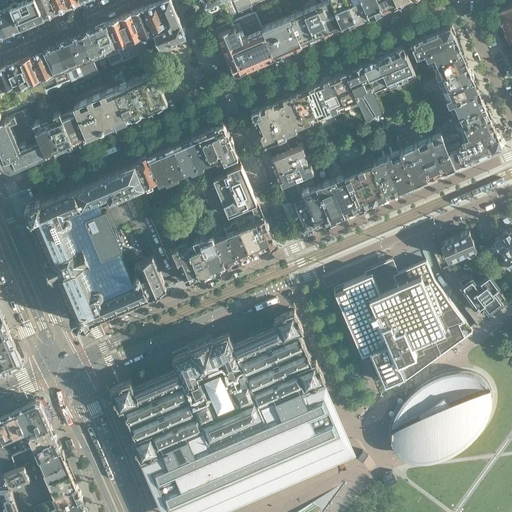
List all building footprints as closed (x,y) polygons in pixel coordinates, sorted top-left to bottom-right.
[(19,26),(10,4),(7,0),(0,0),(0,12),(8,31),(19,26)] [(44,15),(37,0),(7,0),(19,26),(44,15)] [(56,10),(51,0),(37,0),(44,15),(56,10)] [(68,5),(65,0),(51,0),(56,10),(68,5)] [(167,26),(165,21),(156,0),(144,6),(154,28),(141,34),(148,50),(161,45),(155,31),(167,26)] [(186,34),(172,0),(157,0),(156,0),(165,21),(167,26),(155,31),(161,45),(162,47),(187,37),(186,34)] [(222,0),(204,0),(214,23),(229,17),(222,0)] [(233,0),(222,0),(229,17),(239,12),(233,0)] [(253,7),(249,0),(233,0),(239,12),(253,7)] [(342,26),(331,0),(321,0),(322,1),(317,3),(329,31),(342,26)] [(356,20),(347,0),(331,0),(342,26),(356,20)] [(370,14),(363,0),(347,0),(356,20),(370,14)] [(383,8),(379,0),(363,0),(370,14),(383,8)] [(398,2),(396,0),(379,0),(383,8),(398,2)] [(329,31),(317,3),(303,9),(316,37),(329,31)] [(511,3),(511,4),(510,5),(509,5),(509,6),(508,7),(507,7),(498,11),(497,11),(509,39),(510,39),(511,37),(511,3)] [(154,28),(144,6),(132,11),(141,34),(154,28)] [(316,37),(303,9),(289,15),(301,43),(316,37)] [(141,34),(132,11),(120,16),(129,38),(137,55),(148,50),(141,34)] [(301,43),(289,15),(262,26),(275,55),(301,43)] [(129,38),(120,16),(118,17),(107,21),(117,44),(125,60),(137,55),(129,38)] [(275,55),(262,26),(260,21),(239,30),(235,18),(216,26),(218,31),(235,72),(275,55)] [(125,62),(125,60),(117,44),(107,21),(95,26),(105,51),(112,67),(125,62)] [(425,51),(456,38),(450,23),(410,40),(403,43),(408,56),(414,53),(415,52),(417,56),(425,52),(425,51)] [(105,51),(95,26),(82,32),(92,56),(105,51)] [(92,56),(82,32),(71,37),(69,38),(69,37),(69,38),(78,62),(83,60),(84,62),(93,59),(92,56)] [(85,79),(78,62),(69,38),(56,43),(56,44),(72,81),(73,84),(85,79)] [(432,63),(462,51),(456,38),(425,51),(425,52),(430,64),(432,63)] [(416,74),(409,58),(408,56),(403,43),(376,55),(388,85),(416,74)] [(72,81),(56,44),(48,47),(47,47),(42,49),(54,75),(59,87),(72,81)] [(54,75),(42,49),(30,54),(46,92),(59,87),(54,75)] [(467,64),(462,51),(432,63),(438,76),(467,64)] [(46,92),(30,54),(18,59),(29,85),(36,100),(48,95),(46,92)] [(157,63),(154,54),(149,56),(153,65),(157,63)] [(388,85),(376,55),(362,61),(374,89),(380,86),(381,88),(388,85)] [(29,85),(18,59),(6,65),(15,86),(24,105),(36,100),(29,85)] [(374,89),(362,61),(345,68),(361,104),(364,113),(381,106),(374,89)] [(473,77),(467,64),(438,76),(444,90),(473,77)] [(24,105),(15,86),(6,65),(0,67),(0,80),(13,110),(24,105)] [(361,104),(345,68),(332,73),(345,104),(353,101),(355,107),(361,104)] [(167,101),(154,69),(140,76),(153,107),(167,101)] [(345,104),(332,73),(318,79),(334,115),(340,113),(338,107),(345,104)] [(153,107),(140,76),(127,82),(140,113),(153,107)] [(479,90),(475,80),(473,77),(444,90),(449,102),(479,90)] [(83,90),(96,84),(94,79),(80,85),(83,90)] [(334,115),(318,79),(305,85),(318,115),(326,112),(328,118),(334,115)] [(13,110),(0,80),(0,110),(1,113),(2,115),(8,112),(13,110)] [(140,113),(127,82),(114,87),(127,118),(140,113)] [(70,95),(83,90),(80,85),(68,90),(69,94),(70,95)] [(318,115),(305,85),(291,91),(304,121),(307,127),(313,124),(311,119),(318,115)] [(127,118),(114,87),(74,105),(87,135),(127,118)] [(56,100),(69,94),(68,90),(54,96),(56,100)] [(484,103),(479,90),(449,102),(455,115),(484,103)] [(304,121),(291,91),(278,97),(292,130),(298,127),(297,125),(304,121)] [(292,130),(278,97),(264,103),(278,133),(285,150),(298,144),(292,130)] [(87,135),(74,105),(72,101),(64,104),(68,112),(70,111),(71,114),(63,118),(73,141),(87,135)] [(278,133),(264,103),(251,108),(271,156),(285,150),(278,133)] [(456,131),(459,130),(490,116),(484,103),(455,115),(450,117),(456,131)] [(46,153),(33,122),(27,108),(0,119),(0,154),(5,167),(10,169),(46,153)] [(73,141),(63,118),(60,110),(53,113),(56,120),(50,123),(60,147),(73,141)] [(465,143),(496,129),(490,116),(459,130),(465,143)] [(60,147),(50,123),(43,126),(39,119),(33,122),(46,153),(60,147)] [(238,156),(223,120),(211,126),(224,158),(223,158),(227,167),(241,162),(238,156)] [(224,158),(211,126),(198,131),(211,161),(217,159),(217,160),(223,158),(224,158)] [(462,161),(502,144),(496,129),(465,143),(449,150),(455,164),(462,161)] [(211,161),(198,131),(185,137),(199,168),(204,166),(204,165),(211,161)] [(455,164),(449,150),(441,131),(418,141),(416,139),(412,140),(413,143),(399,149),(413,182),(455,164)] [(199,168),(185,137),(173,142),(186,173),(192,170),(193,171),(199,168)] [(186,173),(173,142),(161,147),(174,179),(180,176),(179,175),(186,173)] [(307,156),(304,149),(305,149),(302,143),(298,144),(285,150),(271,156),(276,169),(307,156)] [(174,179),(161,147),(148,153),(158,177),(161,183),(166,181),(167,182),(174,179)] [(413,182),(399,149),(385,155),(399,188),(413,182)] [(158,177),(148,153),(135,158),(135,159),(145,183),(147,188),(154,185),(151,179),(158,177)] [(399,188),(385,155),(372,161),(386,194),(399,188)] [(282,182),(313,168),(310,162),(309,162),(307,156),(276,169),(282,182)] [(166,287),(153,256),(135,263),(133,258),(131,259),(131,260),(92,277),(90,272),(92,270),(91,267),(88,268),(85,261),(89,259),(81,240),(77,242),(73,232),(116,213),(129,207),(123,193),(145,183),(135,159),(45,198),(45,197),(40,200),(40,199),(25,205),(26,207),(25,207),(25,211),(27,216),(30,218),(31,220),(32,220),(34,225),(35,224),(47,254),(44,256),(47,263),(48,263),(51,269),(50,269),(50,270),(53,277),(57,276),(69,305),(69,306),(71,311),(70,311),(74,320),(83,323),(91,320),(91,319),(102,314),(148,294),(148,295),(166,287)] [(386,194),(372,161),(359,166),(358,166),(373,199),(386,194)] [(257,200),(247,176),(242,163),(205,179),(206,181),(192,187),(204,216),(212,213),(214,218),(250,203),(257,200)] [(373,199),(358,166),(345,172),(359,205),(373,199)] [(359,205),(345,172),(331,178),(345,211),(359,205)] [(345,211),(331,178),(321,182),(321,180),(315,182),(317,185),(330,217),(345,211)] [(317,223),(301,187),(301,186),(296,188),(292,180),(283,184),(301,227),(305,228),(317,223)] [(330,217),(317,185),(309,188),(308,185),(301,187),(317,223),(330,217)] [(139,203),(133,190),(127,192),(133,205),(139,203)] [(273,235),(257,200),(250,203),(254,212),(249,214),(263,246),(275,241),(273,236),(273,235)] [(263,246),(249,214),(244,216),(245,218),(237,221),(251,251),(263,246)] [(251,251),(237,221),(237,219),(231,222),(231,223),(225,226),(238,257),(251,251)] [(238,257),(225,226),(224,225),(219,227),(220,228),(212,232),(215,238),(225,262),(238,257)] [(511,228),(509,230),(507,227),(496,234),(498,236),(494,238),(497,243),(510,265),(511,264),(511,228)] [(476,246),(474,242),(468,228),(459,232),(459,233),(442,240),(449,258),(467,250),(469,253),(476,248),(475,246),(476,246)] [(225,262),(215,238),(212,232),(205,235),(204,234),(198,236),(212,268),(225,262)] [(212,268),(198,236),(193,238),(194,240),(187,242),(190,249),(200,273),(212,268)] [(485,251),(480,240),(474,242),(476,246),(480,255),(485,251)] [(190,249),(187,242),(187,241),(162,252),(176,282),(177,282),(176,281),(184,278),(184,279),(186,278),(186,279),(200,273),(190,249)] [(470,331),(470,330),(464,334),(459,321),(464,319),(434,277),(426,258),(398,270),(392,255),(366,266),(367,269),(342,280),(342,281),(334,284),(333,284),(362,353),(370,349),(384,382),(401,374),(403,378),(397,383),(470,331)] [(455,267),(453,263),(444,267),(446,271),(451,269),(455,267)] [(504,297),(497,287),(499,286),(498,285),(498,284),(490,274),(482,280),(481,279),(476,282),(471,274),(459,278),(477,304),(479,307),(480,306),(484,311),(488,308),(489,309),(501,300),(500,300),(504,297)] [(355,454),(325,378),(322,372),(319,365),(316,358),(312,360),(299,331),(303,329),(300,323),(301,322),(298,315),(297,315),(294,309),(288,312),(288,311),(280,314),(280,315),(274,317),(277,325),(234,344),(229,332),(213,339),(212,337),(187,348),(188,350),(173,356),(177,368),(134,387),(131,379),(124,382),(124,381),(117,385),(110,388),(113,394),(113,395),(115,401),(116,402),(119,408),(123,406),(135,435),(131,437),(134,443),(133,444),(137,451),(140,457),(163,511),(221,511),(264,494),(355,454)] [(22,357),(4,315),(0,316),(0,369),(20,361),(22,357)] [(392,425),(391,427),(391,428),(391,430),(391,431),(391,433),(391,434),(391,435),(391,436),(391,437),(391,438),(392,439),(392,440),(392,441),(393,442),(393,443),(394,443),(394,444),(395,445),(395,446),(396,447),(396,448),(397,448),(398,449),(398,450),(399,451),(400,451),(401,452),(402,453),(403,453),(404,454),(405,454),(406,455),(407,455),(408,456),(410,456),(411,456),(413,457),(414,457),(416,457),(417,457),(419,457),(420,458),(422,458),(423,458),(424,458),(426,457),(428,457),(429,457),(431,457),(433,456),(434,456),(436,456),(438,455),(439,455),(441,454),(442,454),(444,453),(445,452),(447,452),(449,451),(450,450),(452,449),(453,448),(455,448),(457,447),(458,446),(460,445),(461,444),(463,443),(464,442),(465,440),(467,439),(468,438),(470,437),(471,436),(472,434),(473,433),(475,432),(476,431),(477,429),(478,428),(479,426),(480,425),(481,424),(482,423),(483,421),(484,420),(485,419),(485,417),(486,416),(487,415),(487,413),(488,412),(488,410),(489,409),(489,407),(490,406),(490,405),(490,403),(490,402),(490,401),(491,399),(491,398),(491,397),(491,395),(491,394),(491,393),(490,391),(490,390),(490,388),(489,387),(489,386),(488,385),(488,384),(487,383),(487,382),(486,381),(485,380),(484,380),(484,379),(483,378),(482,377),(481,376),(480,376),(479,375),(479,374),(478,374),(477,373),(475,373),(474,372),(473,372),(472,371),(471,371),(470,371),(468,371),(467,370),(466,370),(465,370),(463,370),(462,370),(461,370),(460,370),(458,370),(457,370),(456,370),(455,370),(453,370),(452,371),(451,371),(449,371),(447,372),(446,372),(444,372),(443,373),(441,373),(440,374),(438,375),(437,375),(435,376),(434,377),(432,377),(431,378),(429,379),(428,380),(426,381),(424,382),(423,383),(421,384),(420,385),(418,386),(417,387),(415,388),(414,389),(412,391),(411,392),(410,393),(408,394),(407,396),(406,397),(405,398),(404,399),(403,400),(402,402),(401,403),(400,404),(399,406),(398,407),(398,409),(397,410),(396,411),(395,413),(395,414),(394,416),(394,417),(393,419),(393,420),(392,422),(392,423),(392,425)] [(55,435),(49,420),(53,419),(47,405),(43,406),(40,399),(36,398),(26,402),(36,423),(39,430),(17,439),(22,449),(25,448),(34,444),(55,435)] [(36,423),(26,402),(16,406),(25,428),(36,423)] [(25,428),(16,406),(5,411),(14,432),(25,428)] [(14,432),(5,411),(0,413),(0,428),(4,437),(14,432)] [(16,464),(4,437),(0,428),(0,459),(4,469),(16,464)] [(30,460),(61,447),(55,435),(34,444),(25,448),(30,460)] [(75,448),(71,438),(65,441),(69,450),(75,448)] [(82,496),(66,460),(61,447),(30,460),(4,472),(7,480),(8,480),(19,507),(25,504),(28,511),(44,511),(58,506),(82,496)] [(362,460),(367,453),(363,450),(358,457),(362,460)] [(396,480),(392,470),(388,471),(387,472),(381,474),(384,480),(386,485),(390,483),(396,480)] [(19,507),(8,480),(7,480),(4,481),(4,487),(4,488),(7,493),(3,494),(7,504),(6,504),(8,509),(5,510),(5,511),(25,511),(28,511),(25,504),(19,507)] [(318,511),(321,509),(321,511),(324,511),(345,483),(344,483),(340,488),(337,486),(296,511),(318,511)] [(80,511),(88,509),(82,496),(58,506),(61,511),(80,511)]
